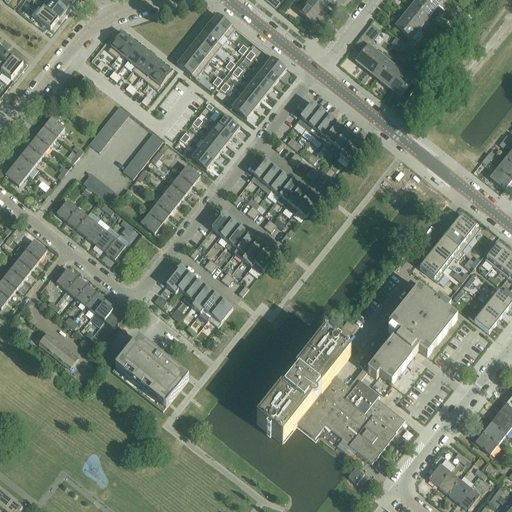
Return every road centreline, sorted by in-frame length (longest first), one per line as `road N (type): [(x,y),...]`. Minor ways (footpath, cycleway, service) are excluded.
road 1 (residential): [(506,223),(316,71)]
road 2 (residential): [(420,511),(395,492),(508,352)]
road 3 (residential): [(0,137),(92,27),(153,0)]
road 4 (residential): [(69,251),(133,302),(172,252)]
